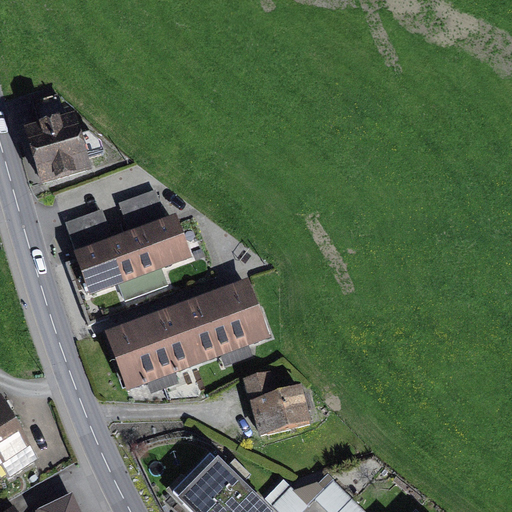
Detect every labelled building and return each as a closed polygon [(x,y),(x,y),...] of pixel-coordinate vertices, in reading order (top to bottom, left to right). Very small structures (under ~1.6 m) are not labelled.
[(38,123),(24,127),(41,186),(92,170),(76,113),(65,116),(59,96),(32,102),(38,123)] [(155,191),(119,204),(128,231),(165,217),(155,191)] [(102,211),(65,223),(75,251),(112,237),(102,211)] [(176,215),(73,253),(90,296),(193,259),(176,215)] [(250,279),(105,332),(127,393),(271,339),(250,279)] [(271,371),(244,379),(259,437),(311,425),(302,386),(276,391),(271,371)] [(1,396),(0,396),(0,468),(2,467),(9,480),(38,461),(1,396)] [(274,511),(212,454),(171,494),(189,511),(274,511)] [(303,511),(314,500),(326,511),(364,511),(328,475),(319,483),(295,491),(284,481),(265,499),(278,511),(303,511)] [(81,511),(72,493),(34,511),(81,511)]
